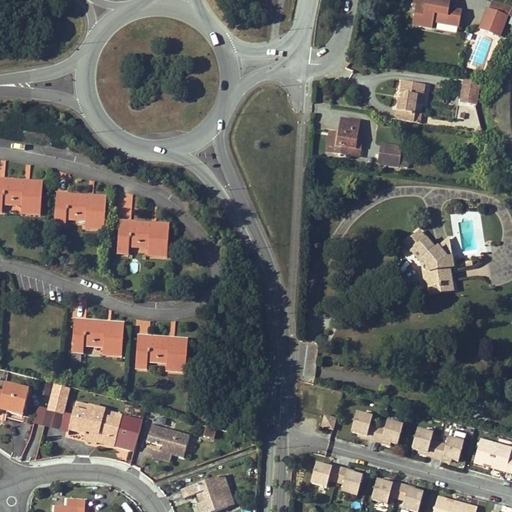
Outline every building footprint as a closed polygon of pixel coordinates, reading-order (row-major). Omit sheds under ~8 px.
[(459,26),(462,11),(450,9),(450,2),(438,0),(413,0),(412,4),(416,5),(415,8),(412,25),(432,28),(433,23),(459,26)] [(511,6),(495,0),(490,0),(487,8),(500,13),(506,16),(511,18),(511,15),(511,6)] [(479,29),(492,34),(500,13),(487,8),(479,29)] [(498,36),(506,16),(500,13),(492,34),(498,36)] [(413,122),(416,104),(417,96),(423,97),(425,85),(401,81),(399,93),(406,94),(404,101),(398,100),(395,119),(413,122)] [(468,81),(467,89),(483,91),(484,83),(468,81)] [(480,107),(483,91),(467,89),(464,104),(480,107)] [(335,136),(333,153),(358,157),(361,139),(355,138),(357,121),(340,119),(338,136),(335,136)] [(401,146),(381,143),(377,163),(398,167),(400,157),(401,146)] [(408,159),(400,157),(398,167),(406,169),(408,159)] [(43,186),(44,182),(0,178),(0,183),(12,184),(12,181),(25,183),(24,186),(29,187),(29,185),(43,186)] [(0,209),(2,209),(3,206),(3,202),(14,203),(15,200),(22,200),(22,208),(22,212),(41,214),(43,186),(29,185),(29,187),(24,186),(25,183),(12,181),(12,184),(0,183),(0,209)] [(107,200),(107,197),(57,193),(57,198),(76,199),(76,196),(88,197),(88,202),(92,202),(93,199),(107,200)] [(86,224),(85,227),(105,228),(107,200),(93,199),(92,202),(88,202),(88,197),(76,196),(76,199),(57,198),(55,225),(66,225),(66,222),(66,218),(78,218),(78,215),(86,216),(86,224)] [(3,202),(3,206),(22,208),(22,200),(15,200),(14,203),(3,202)] [(66,218),(66,222),(86,224),(86,216),(78,215),(78,218),(66,218)] [(155,229),(155,227),(170,228),(170,225),(120,221),(120,225),(138,226),(138,224),(150,225),(150,228),(155,229)] [(168,256),(170,228),(155,227),(155,229),(150,228),(150,225),(138,224),(138,226),(120,225),(118,252),(129,253),(129,249),(129,245),(141,246),(141,242),(149,243),(148,251),(148,254),(168,256)] [(419,232),(408,241),(415,249),(412,252),(423,266),(423,270),(427,272),(429,287),(452,283),(449,268),(452,268),(451,258),(447,259),(438,248),(435,250),(419,232)] [(438,248),(447,259),(451,258),(448,238),(447,240),(438,248)] [(412,252),(415,249),(408,241),(405,244),(412,252)] [(129,245),(129,249),(148,251),(149,243),(141,242),(141,246),(129,245)] [(429,287),(427,272),(423,270),(427,296),(453,292),(452,283),(429,287)] [(124,328),(124,324),(74,320),(74,325),(93,326),(94,323),(105,324),(105,327),(109,328),(109,326),(124,328)] [(103,350),(103,353),(122,355),(124,328),(109,326),(109,328),(105,327),(105,324),(94,323),(93,326),(74,325),(72,351),(84,351),(84,349),(84,343),(95,344),(95,341),(103,341),(103,350)] [(188,344),(188,339),(138,336),(138,341),(157,342),(157,339),(169,340),(169,345),(174,345),(174,343),(188,344)] [(166,366),(166,369),(186,371),(188,344),(174,343),(174,345),(169,345),(169,340),(157,339),(157,342),(138,341),(136,367),(147,368),(147,365),(148,359),(159,359),(159,357),(166,358),(166,366)] [(84,343),(84,349),(103,350),(103,341),(95,341),(95,344),(84,343)] [(148,359),(147,365),(166,366),(166,358),(159,357),(159,359),(148,359)] [(0,409),(22,415),(29,390),(5,384),(2,393),(0,392),(0,409)] [(63,414),(70,391),(55,386),(49,410),(63,414)] [(143,422),(122,417),(112,415),(111,418),(104,416),(105,411),(89,406),(87,413),(74,410),(73,416),(63,414),(49,410),(45,424),(85,434),(86,433),(91,434),(89,442),(97,445),(97,443),(135,452),(143,422)] [(244,412),(235,410),(232,419),(242,422),(244,412)] [(350,433),(360,435),(364,436),(363,439),(364,439),(384,445),(385,445),(386,443),(390,443),(398,446),(403,426),(387,422),(385,430),(371,426),(374,418),(366,415),(356,413),(350,433)] [(328,415),(324,426),(334,428),(337,418),(328,415)] [(152,425),(151,429),(166,433),(168,430),(152,425)] [(204,435),(214,438),(217,429),(206,426),(204,435)] [(189,436),(168,430),(166,433),(151,429),(147,441),(163,445),(162,450),(159,449),(157,458),(169,462),(172,454),(183,458),(189,436)] [(418,430),(413,450),(419,451),(421,452),(424,453),(423,456),(445,462),(446,458),(449,459),(451,460),(458,462),(464,443),(447,438),(445,445),(431,441),(433,434),(418,430)] [(494,450),(495,447),(480,443),(474,466),(485,469),(486,464),(497,467),(496,472),(511,476),(511,462),(509,462),(511,455),(494,450)] [(363,476),(355,474),(352,473),(353,470),(351,469),(348,468),(330,463),(328,463),(327,466),(325,465),(317,463),(312,482),(328,487),(330,480),(337,482),(345,484),(343,491),(358,495),(363,476)] [(490,471),(496,472),(497,467),(486,464),(485,469),(490,471)] [(222,475),(181,490),(184,498),(197,494),(204,491),(207,501),(200,503),(198,504),(200,511),(212,511),(227,507),(221,488),(227,486),(222,475)] [(418,511),(425,492),(417,490),(414,489),(415,486),(412,485),(393,480),(391,479),(390,482),(386,482),(378,479),(372,499),(388,504),(390,497),(405,501),(403,508),(418,511)] [(227,486),(221,488),(227,507),(234,504),(227,486)] [(204,491),(197,494),(200,503),(207,501),(204,491)] [(476,511),(478,507),(462,502),(460,507),(449,504),(451,499),(440,496),(435,511),(476,511)] [(54,511),(71,511),(72,509),(77,510),(80,510),(81,501),(67,500),(66,508),(55,508),(54,511)]
